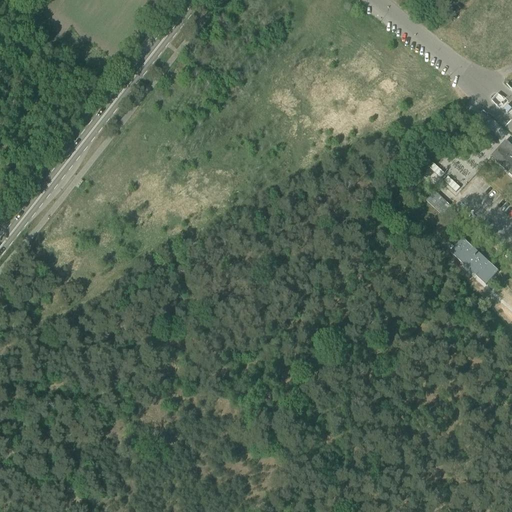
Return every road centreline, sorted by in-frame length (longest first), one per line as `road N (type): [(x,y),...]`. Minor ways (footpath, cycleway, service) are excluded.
road 1 (secondary): [(0,232),(192,0)]
road 2 (unclassified): [(470,77),(375,0)]
